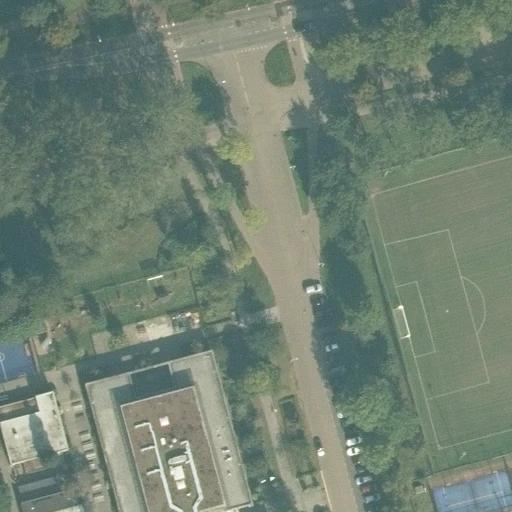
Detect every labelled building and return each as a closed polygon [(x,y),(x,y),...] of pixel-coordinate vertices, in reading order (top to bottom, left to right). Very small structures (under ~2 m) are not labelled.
[(31,336),(46,332),(42,316),(26,321),(31,336)] [(236,511),(236,510),(249,507),(250,508),(251,508),(247,491),(210,352),(180,360),(180,361),(167,364),(168,369),(167,369),(173,389),(134,399),(129,379),(127,379),(126,375),(114,379),(114,378),(83,386),(116,511),(236,511)] [(34,399),(0,408),(0,432),(9,467),(67,451),(51,393),(34,398),(34,399)] [(54,478),(17,487),(20,500),(57,491),(54,478)] [(414,495),(415,496),(422,494),(422,493),(421,487),(420,486),(413,488),(413,489),(414,495)] [(39,500),(19,505),(21,511),(78,511),(72,491),(39,500)]
